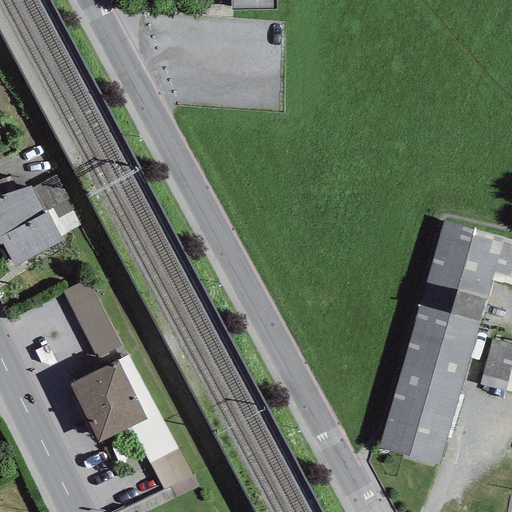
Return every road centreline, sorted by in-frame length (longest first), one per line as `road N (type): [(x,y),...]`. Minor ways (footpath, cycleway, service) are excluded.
road 1 (residential): [(370,511),(92,0)]
road 2 (primary): [(0,357),(76,511)]
